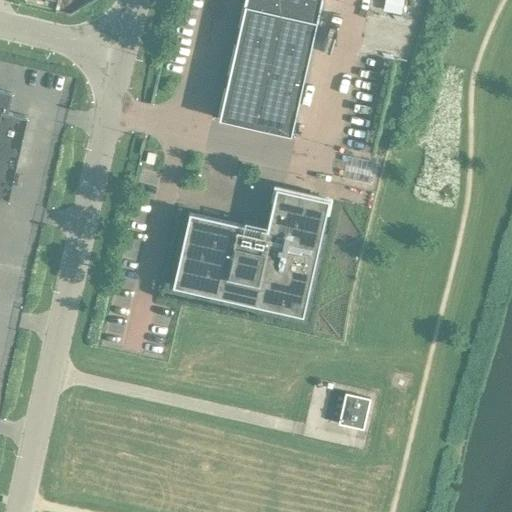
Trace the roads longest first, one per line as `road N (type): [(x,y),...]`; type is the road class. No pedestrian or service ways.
road 1 (unclassified): [(20,511),(122,52)]
road 2 (unknown): [(50,374),(300,433)]
road 3 (unknown): [(190,133),(140,350)]
road 4 (unknown): [(190,133),(229,0)]
road 5 (residential): [(0,24),(122,52)]
